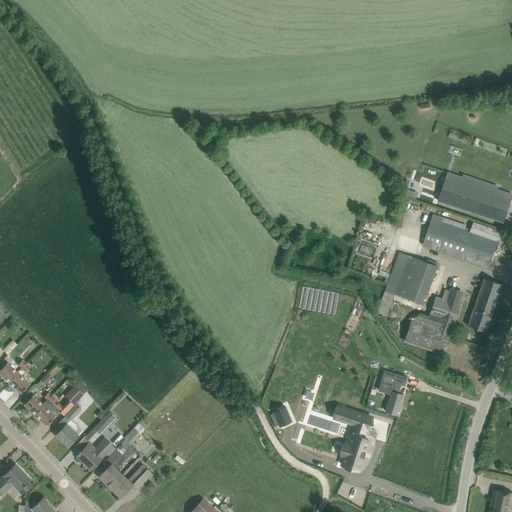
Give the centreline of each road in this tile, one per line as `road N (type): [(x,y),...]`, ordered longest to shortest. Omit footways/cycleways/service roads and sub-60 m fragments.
road 1 (track): [(316,511),(325,484),(287,456),(221,358),(160,288),(86,103),(0,3)]
road 2 (unclassified): [(460,511),(480,416),(511,340)]
road 3 (residential): [(453,511),(301,453)]
road 4 (tertiary): [(88,511),(0,420)]
